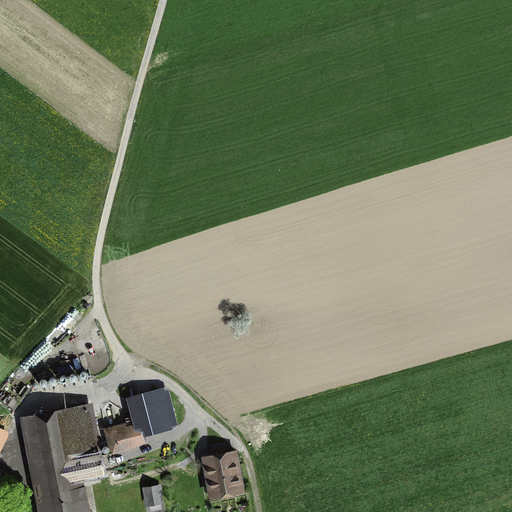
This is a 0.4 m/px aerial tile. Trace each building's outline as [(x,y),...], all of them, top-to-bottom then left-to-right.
[(159,388),(128,395),(134,425),(126,427),(125,422),(104,427),(110,454),(125,451),(123,442),(169,432),(159,388)] [(20,416),(37,511),(88,511),(82,478),(106,474),(93,402),(20,416)] [(0,447),(9,431),(0,426),(0,447)] [(237,448),(200,454),(208,497),(245,490),(237,448)] [(160,483),(142,486),(145,506),(163,503),(160,483)]
